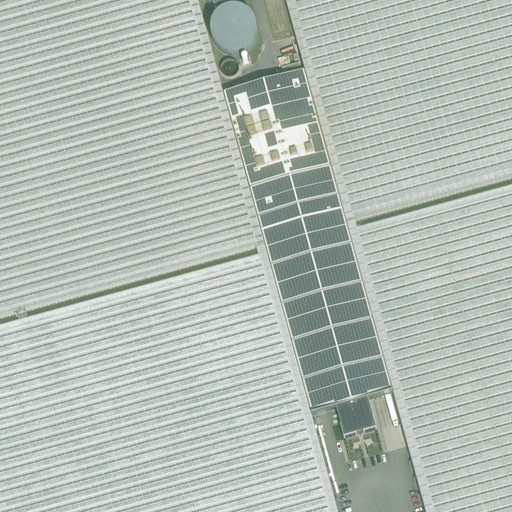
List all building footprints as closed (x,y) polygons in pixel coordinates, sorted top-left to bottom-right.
[(0,0),(0,319),(256,249),(259,259),(0,329),(0,511),(337,511),(311,417),(264,244),(223,95),(196,0),(0,0)] [(202,0),(203,1),(205,3),(207,4),(208,6),(210,7),(212,8),(215,8),(217,9),(219,9),(221,9),(224,9),(226,9),(228,8),(230,8),(232,7),(234,6),(236,4),(238,3),(239,1),(240,0),(202,0)] [(511,0),(284,0),(305,73),(304,73),(345,221),(346,224),(392,395),(393,395),(424,511),(511,511),(511,189),(361,231),(359,221),(511,179),(511,0)] [(258,37),(258,34),(258,32),(257,30),(257,28),(256,25),(255,23),(254,21),(253,20),(251,18),(249,16),(248,15),(246,14),(244,13),(241,12),(239,12),(237,11),(235,11),(232,11),(230,12),(228,12),(226,13),(224,14),(222,15),(220,16),(218,18),(217,20),(215,21),(214,23),(213,25),(212,28),(212,30),(211,32),(211,34),(211,37),(212,39),(212,41),(213,43),(214,45),(215,47),(217,49),(218,51),(220,52),(222,54),(224,55),(226,56),(228,57),(230,57),(232,57),(235,58),(237,57),(239,57),(241,57),(244,56),(246,55),(248,54),(249,52),(251,51),(253,49),(254,47),(255,45),(256,43),(257,41),(257,39),(258,37)] [(221,71),(221,72),(221,73),(221,74),(222,75),(222,76),(222,77),(223,78),(224,79),(225,80),(226,81),(227,81),(228,81),(229,81),(230,82),(231,82),(232,81),(233,81),(234,81),(235,81),(236,80),(237,79),(238,78),(239,77),(239,76),(239,75),(240,74),(240,73),(240,72),(240,71),(239,70),(239,69),(239,68),(238,67),(238,66),(237,66),(236,65),(235,64),(234,64),(233,63),(232,63),(231,63),(230,63),(229,63),(228,63),(227,64),(226,64),(225,65),(224,66),(223,66),(223,67),(222,68),(222,69),(222,70),(221,71)] [(300,64),(282,69),(283,75),(302,70),(300,64)] [(304,73),(223,95),(264,244),(345,221),(304,73)] [(345,221),(264,244),(311,417),(336,410),(340,426),(340,427),(343,440),(377,431),(373,418),(372,418),(368,402),(392,395),(346,224),(345,221)]
